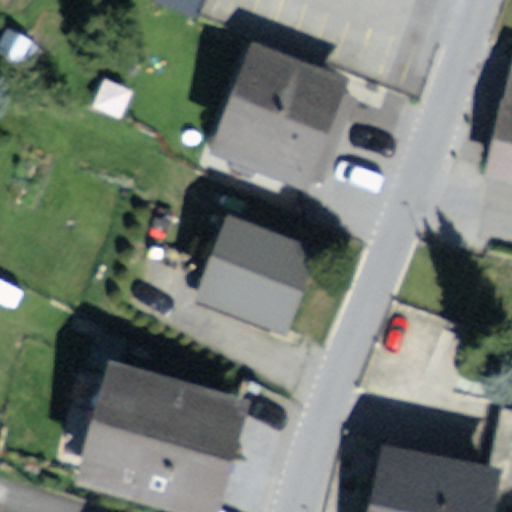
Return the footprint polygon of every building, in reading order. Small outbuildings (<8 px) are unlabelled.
[(157,0),(409,101),(449,0),(157,0)] [(356,86),(260,49),(218,158),(314,195),(356,86)] [(511,85),(489,179),(511,185),(511,85)] [(332,247),(234,213),(201,309),(298,343),(332,247)] [(230,511),(260,404),(119,366),(85,489),(171,511),(230,511)] [(498,511),(507,472),(395,447),(380,511),(498,511)]
